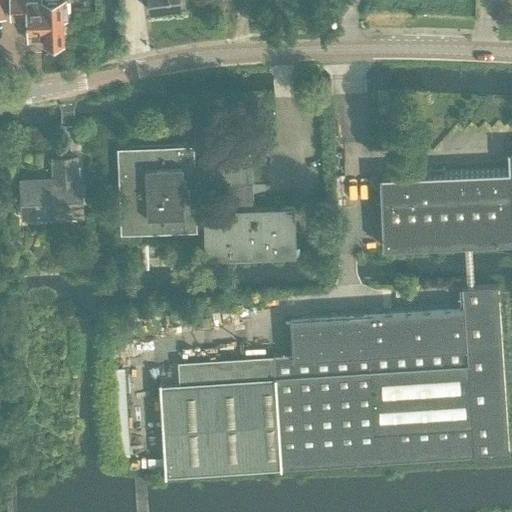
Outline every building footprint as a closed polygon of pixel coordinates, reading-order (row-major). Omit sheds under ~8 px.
[(27,16),(28,34),(28,40),(48,39),(48,45),(59,44),(59,38),(63,38),(62,15),(65,15),(65,11),(67,11),(66,0),(10,0),(11,17),(27,16)] [(148,0),(149,10),(181,6),(180,0),(148,0)] [(188,144),(173,144),(173,145),(128,147),(128,146),(116,147),(117,178),(118,178),(120,231),(196,228),(196,218),(204,218),(205,254),(296,251),(294,204),(253,205),(252,180),(251,180),(247,180),(247,164),(246,160),(203,162),(203,156),(202,156),(201,156),(202,161),(202,162),(194,162),(194,149),(194,145),(193,143),(188,144)] [(466,265),(472,264),(471,242),(511,240),(511,148),(507,148),(508,169),(380,174),(383,246),(464,242),(466,265)] [(53,182),(38,183),(38,179),(20,180),(21,216),(40,216),(39,211),(81,210),(79,177),(77,177),(76,156),(51,157),(53,182)] [(160,381),(165,455),(147,456),(148,466),(166,465),(166,470),(261,463),(262,467),(263,467),(263,466),(474,452),(474,454),(509,451),(498,283),(474,285),(472,264),(466,265),(467,286),(463,286),(464,306),(291,318),(293,350),(178,359),(180,380),(160,381)] [(128,441),(120,442),(120,454),(128,453),(128,441)]
